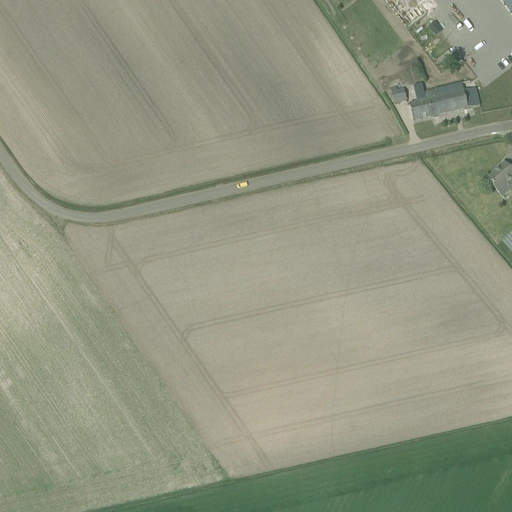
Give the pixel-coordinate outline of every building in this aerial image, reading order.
[(511,0),(499,0),(511,16),(511,0)] [(433,23),(427,28),(434,37),(440,32),(433,23)] [(425,101),(409,105),(411,114),(413,123),(479,107),(478,103),(477,97),(475,89),(471,91),(462,92),(460,84),(423,93),(425,101)] [(497,169),(498,171),(487,180),(498,193),(511,181),(511,170),(510,171),(504,163),(497,169)] [(511,233),(502,242),(511,253),(511,233)]
